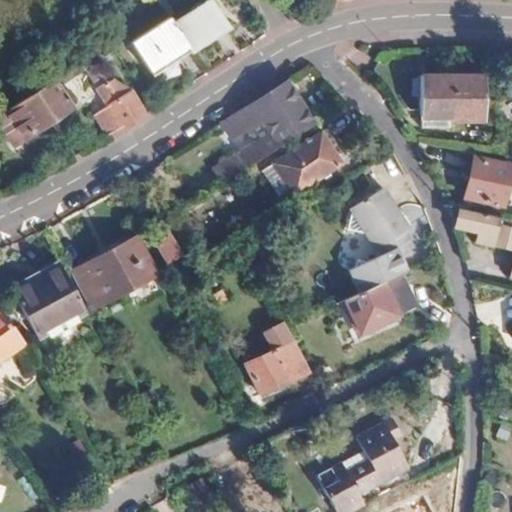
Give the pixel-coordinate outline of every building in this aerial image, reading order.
[(208,0),(200,0),(169,20),(184,43),(188,50),(226,26),(208,0)] [(165,14),(127,38),(145,67),(184,43),(169,20),(165,14)] [(89,61),(84,52),(52,74),(57,82),(89,61)] [(68,105),(48,77),(0,109),(0,129),(10,145),(68,105)] [(254,122),(257,128),(266,123),(272,132),(180,194),(188,206),(317,120),(287,77),(224,119),(234,134),(254,122)] [(419,78),(420,119),(447,117),(448,125),(482,123),(482,77),(419,78)] [(91,85),(102,102),(89,110),(102,130),(115,122),(117,125),(140,111),(125,88),(113,95),(102,78),(91,85)] [(447,117),(420,119),(420,129),(448,128),(448,125),(447,117)] [(293,189),(340,161),(321,130),(274,160),(293,189)] [(500,207),(511,166),(471,158),(463,199),(500,207)] [(369,252),(379,247),(382,253),(367,262),(359,261),(356,262),(356,268),(349,271),(361,291),(378,284),(400,274),(395,261),(407,255),(398,235),(389,217),(396,214),(380,188),(344,210),(347,216),(341,231),(361,237),(369,252)] [(511,220),(456,209),(450,226),(474,232),(471,241),(511,250),(511,254),(507,277),(511,278),(511,220)] [(406,230),(396,214),(389,217),(398,235),(406,230)] [(158,243),(168,264),(184,256),(175,235),(158,243)] [(157,273),(141,238),(76,268),(93,305),(157,273)] [(59,259),(57,255),(8,280),(36,334),(85,309),(59,259)] [(361,291),(344,298),(358,332),(393,318),(378,284),(361,291)] [(0,323),(0,374),(28,360),(7,320),(0,323)] [(241,364),(255,396),(306,370),(284,324),(258,337),(264,353),(241,364)] [(320,342),(313,326),(302,331),(309,346),(320,342)] [(326,511),(353,511),(359,509),(353,497),(400,472),(386,445),(392,442),(388,432),(381,435),(379,430),(350,443),(361,466),(339,476),(335,466),(310,478),(326,511)]
